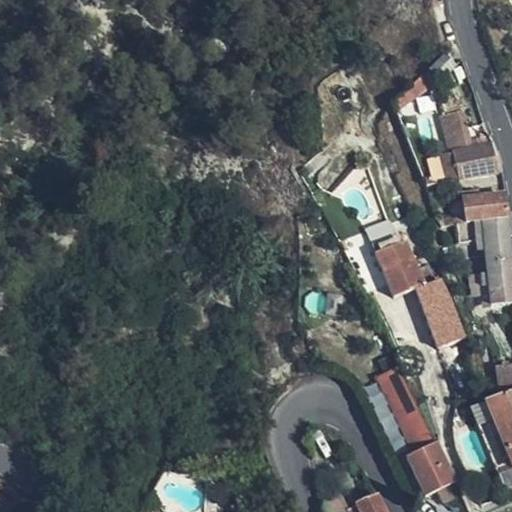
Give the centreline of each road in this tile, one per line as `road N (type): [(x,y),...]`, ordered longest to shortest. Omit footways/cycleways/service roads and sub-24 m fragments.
road 1 (tertiary): [(304,511),(283,436),(296,409),(312,403),(341,412),(355,429),(397,511)]
road 2 (tertiary): [(511,165),(454,0)]
